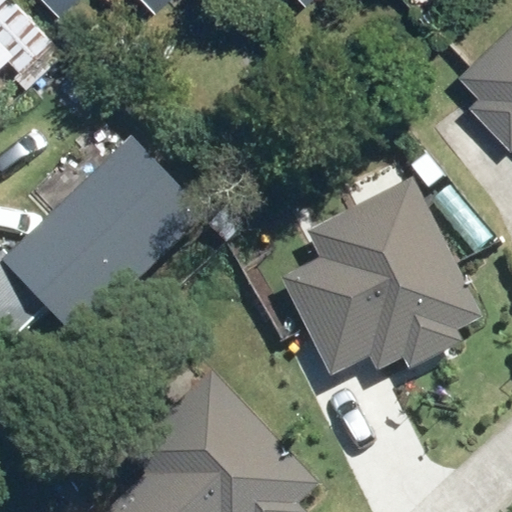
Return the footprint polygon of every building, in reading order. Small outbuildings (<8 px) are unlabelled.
[(57,0),(69,12),(82,0),(171,0),(174,3),(177,0),(57,0)] [(511,44),(490,67),(511,87),(511,44)] [(19,230),(0,246),(0,318),(21,342),(71,297),(99,328),(221,219),(157,148),(39,252),(19,230)] [(428,200),(299,268),(359,380),(488,312),(428,200)] [(311,511),(330,495),(314,478),(322,470),(250,394),(123,511),(93,511),(84,502),(74,511),(311,511)]
